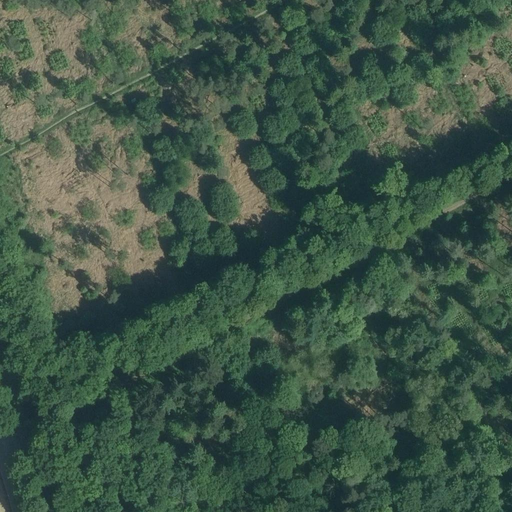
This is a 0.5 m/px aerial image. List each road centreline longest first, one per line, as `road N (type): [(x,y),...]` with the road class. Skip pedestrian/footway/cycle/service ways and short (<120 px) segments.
road 1 (track): [(22,433),(87,406),(511,176)]
road 2 (unknown): [(136,511),(87,406),(36,332),(0,202)]
road 3 (unknown): [(0,163),(298,0)]
road 4 (track): [(224,511),(242,488),(279,482),(309,463),(304,445),(267,456)]
